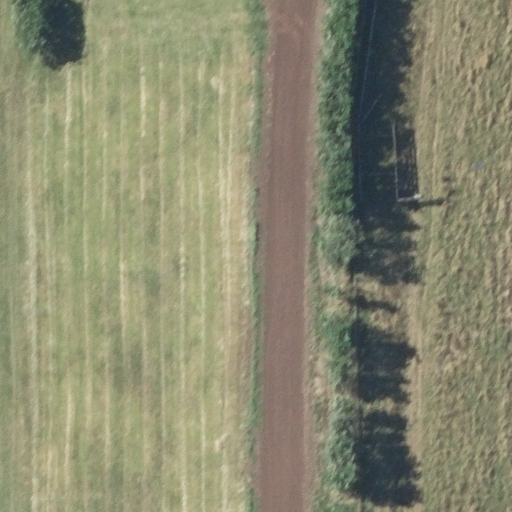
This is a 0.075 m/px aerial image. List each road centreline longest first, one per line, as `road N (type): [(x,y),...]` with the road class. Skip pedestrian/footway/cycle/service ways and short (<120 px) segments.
road 1 (track): [(296,511),(325,0)]
road 2 (track): [(412,511),(421,0)]
